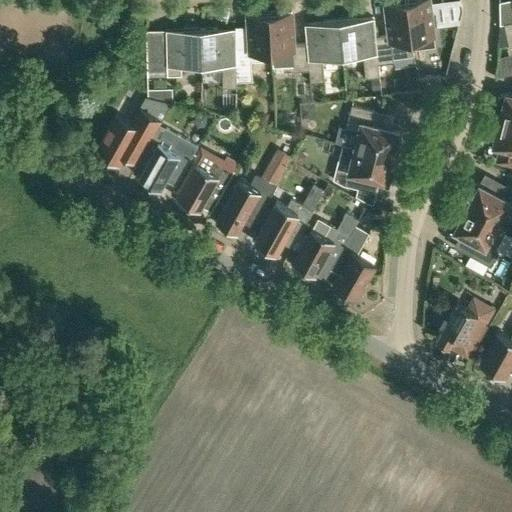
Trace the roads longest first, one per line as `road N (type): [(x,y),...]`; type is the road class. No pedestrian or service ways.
road 1 (unclassified): [(405,368),(0,137)]
road 2 (residential): [(405,368),(407,249),(461,125),(478,64),(482,0)]
road 3 (unclassified): [(511,429),(405,368)]
